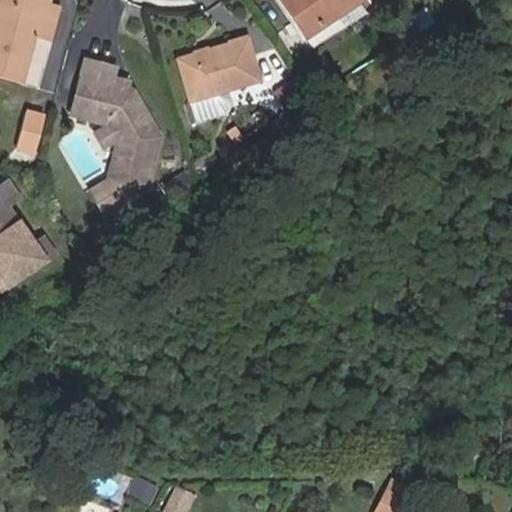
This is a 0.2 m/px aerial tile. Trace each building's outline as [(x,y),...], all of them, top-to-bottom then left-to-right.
[(12,0),(1,0),(0,5),(0,72),(21,78),(34,33),(47,37),(56,7),(39,1),(38,7),(12,0)] [(275,0),(304,41),(364,0),(275,0)] [(174,64),(186,104),(254,84),(243,45),(174,64)] [(114,146),(105,180),(141,190),(154,141),(128,96),(122,94),(112,91),(106,90),(111,73),(82,65),(68,118),(104,127),(114,146)] [(298,75),(276,90),(287,106),(309,91),(298,75)] [(114,84),(112,91),(122,94),(124,87),(114,84)] [(104,127),(90,135),(101,154),(114,146),(104,127)] [(32,245),(5,206),(15,200),(4,184),(0,187),(0,278),(5,286),(52,255),(42,239),(32,245)] [(404,495),(410,484),(394,476),(388,488),(404,495)] [(163,511),(189,511),(199,493),(178,483),(163,511)] [(375,511),(395,511),(404,495),(388,488),(375,511)]
